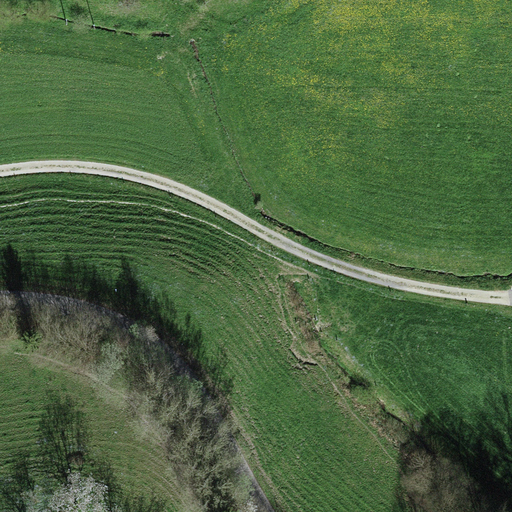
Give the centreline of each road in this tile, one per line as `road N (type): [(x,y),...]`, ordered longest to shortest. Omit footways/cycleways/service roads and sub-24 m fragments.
road 1 (track): [(0,176),(49,167),(166,183),(320,259),(417,287),(511,301)]
road 2 (residential): [(0,302),(76,308),(144,340),(204,404),(263,511)]
